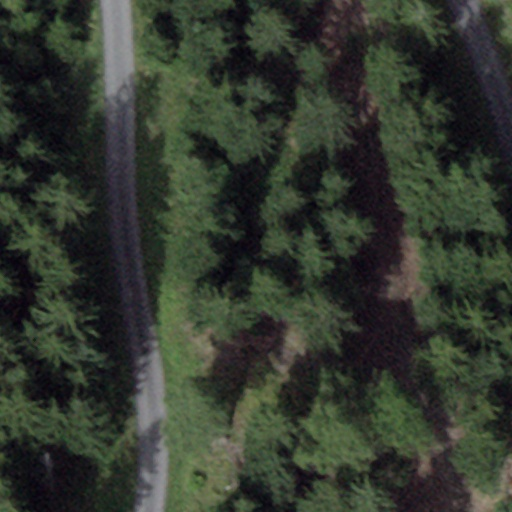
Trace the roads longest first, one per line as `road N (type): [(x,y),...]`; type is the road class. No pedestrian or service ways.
road 1 (unclassified): [(148,511),(152,414),(127,280),(113,0)]
road 2 (unclassified): [(461,0),(511,145)]
